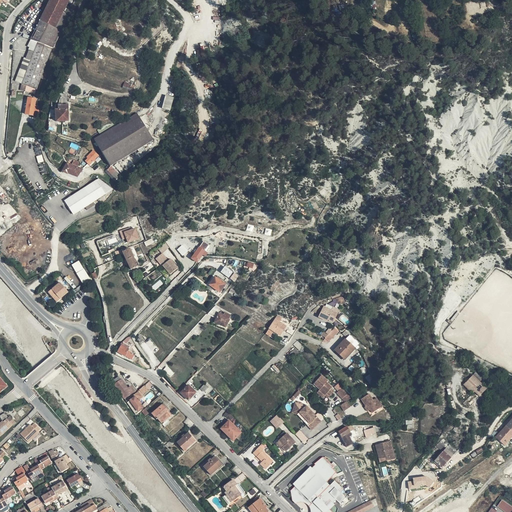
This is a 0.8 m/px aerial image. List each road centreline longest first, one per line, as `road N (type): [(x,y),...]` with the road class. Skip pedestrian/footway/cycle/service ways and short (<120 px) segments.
road 1 (residential): [(289,511),(152,377),(90,347)]
road 2 (secondary): [(195,511),(86,369)]
road 3 (residential): [(27,0),(7,31),(0,137)]
